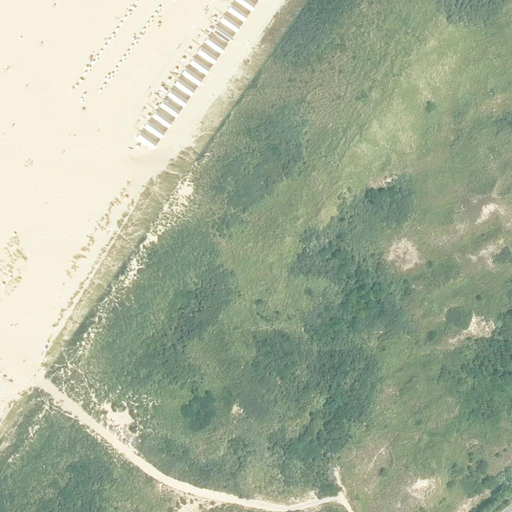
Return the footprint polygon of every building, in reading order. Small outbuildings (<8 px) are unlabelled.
[(247,0),(245,0),(242,5),(257,15),(261,9),(247,0)] [(238,10),(234,15),(249,26),(253,20),(238,10)] [(231,20),(227,25),(242,36),(246,30),(231,20)] [(223,31),(219,36),(234,46),(237,41),(223,31)] [(216,41),(212,47),(227,57),(230,51),(216,41)] [(208,52),(204,57),(219,68),(223,62),(208,52)] [(200,62),(196,68),(211,78),(215,72),(200,62)] [(193,73),(189,78),(204,89),(208,83),(193,73)] [(185,84),(181,89),(196,99),(200,94),(185,84)] [(177,94),(173,100),(188,110),(192,105),(177,94)] [(170,104),(166,110),(181,120),(185,115),(170,104)] [(163,115),(159,121),(173,131),(177,126),(163,115)]
